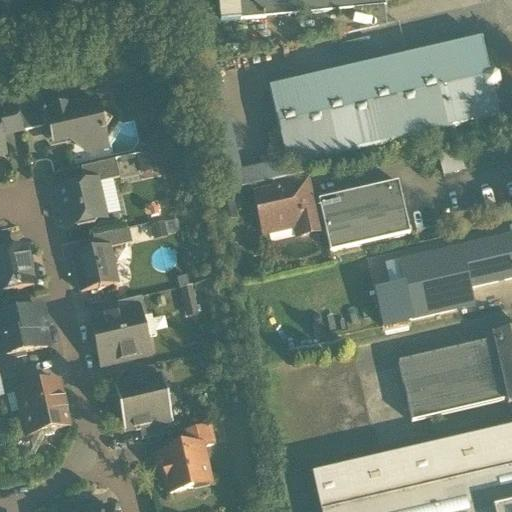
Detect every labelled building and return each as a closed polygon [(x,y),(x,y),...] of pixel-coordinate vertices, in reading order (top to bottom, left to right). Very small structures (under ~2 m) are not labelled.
[(217,0),(220,23),(240,21),(238,0),(217,0)] [(238,0),(240,21),(240,22),(385,8),(384,0),(238,0)] [(268,90),(286,168),(498,120),(492,93),(497,92),(499,88),(497,79),(493,76),(489,77),(480,42),(268,90)] [(192,79),(202,123),(228,118),(217,73),(192,79)] [(15,100),(20,125),(22,133),(44,128),(40,113),(44,112),(41,97),(15,100)] [(0,129),(20,125),(15,100),(0,101),(0,129)] [(63,139),(87,155),(99,137),(103,136),(103,132),(109,122),(99,116),(96,104),(66,111),(65,107),(50,110),(50,111),(44,112),(40,113),(44,128),(44,130),(48,129),(52,144),(62,142),(63,139)] [(241,173),(228,118),(202,123),(218,195),(288,179),(285,163),(241,173)] [(99,137),(87,155),(106,150),(103,136),(99,137)] [(436,157),(442,179),(464,174),(459,151),(436,157)] [(159,152),(135,157),(140,176),(163,170),(159,152)] [(80,170),(84,187),(95,185),(95,186),(112,182),(118,181),(114,162),(80,170)] [(275,195),(275,196),(305,189),(305,190),(309,189),(306,176),(272,183),(275,195)] [(120,215),(112,182),(95,186),(100,206),(103,219),(120,215)] [(93,226),(97,220),(94,208),(100,206),(95,186),(95,185),(84,187),(57,193),(65,228),(81,224),(87,227),(93,226)] [(324,231),(330,255),(409,237),(397,185),(318,203),(324,231)] [(296,237),(301,240),(308,238),(311,234),(324,231),(318,203),(309,205),(305,190),(305,189),(275,196),(275,195),(254,200),(262,237),(294,230),(296,237)] [(103,219),(100,206),(94,208),(97,220),(103,219)] [(162,225),(149,228),(153,243),(165,240),(162,225)] [(90,240),(93,253),(108,250),(108,251),(128,247),(125,232),(90,240)] [(402,294),(409,323),(474,308),(470,291),(511,281),(511,238),(396,264),(402,294)] [(0,294),(34,287),(30,270),(27,268),(23,250),(1,256),(0,255),(0,294)] [(71,258),(80,295),(116,287),(108,251),(108,250),(93,253),(71,258)] [(352,283),(254,306),(265,355),(363,333),(352,283)] [(190,289),(177,291),(184,321),(196,318),(190,289)] [(402,294),(375,300),(381,329),(409,324),(409,323),(402,294)] [(135,313),(137,321),(142,320),(146,319),(141,300),(116,305),(119,317),(135,313)] [(0,307),(0,319),(8,318),(7,313),(6,306),(0,307)] [(0,360),(15,357),(24,355),(46,350),(42,331),(45,331),(40,310),(18,315),(8,318),(0,319),(0,360)] [(98,356),(101,368),(118,364),(121,366),(131,363),(133,361),(146,358),(137,321),(135,313),(119,317),(90,323),(93,336),(90,340),(93,354),(98,356)] [(151,318),(146,319),(142,320),(146,341),(156,338),(151,318)] [(146,341),(142,320),(137,321),(146,358),(150,357),(146,341)] [(511,333),(490,338),(491,344),(504,400),(511,397),(511,333)] [(505,404),(504,400),(491,344),(397,365),(411,425),(505,404)] [(0,372),(17,369),(16,362),(15,357),(0,360),(0,372)] [(24,367),(17,369),(0,372),(0,385),(3,399),(6,398),(18,395),(18,394),(29,392),(24,367)] [(125,375),(128,387),(155,380),(153,369),(125,375)] [(131,428),(133,433),(138,431),(165,425),(171,424),(167,408),(166,402),(177,399),(177,398),(166,401),(164,395),(161,379),(155,380),(128,387),(122,388),(123,393),(114,395),(115,400),(104,402),(106,411),(112,409),(114,418),(108,419),(110,428),(121,425),(122,430),(131,428)] [(40,436),(45,439),(53,438),(56,433),(67,430),(57,385),(29,392),(18,394),(18,395),(23,414),(23,415),(20,420),(23,432),(27,435),(28,439),(40,436)] [(176,392),(164,395),(166,401),(177,398),(176,392)] [(9,417),(23,414),(18,395),(6,398),(9,417)] [(179,405),(177,399),(166,402),(167,408),(179,405)] [(138,431),(141,443),(168,437),(165,425),(138,431)] [(185,433),(190,451),(200,449),(201,450),(213,447),(209,428),(185,433)] [(511,430),(311,477),(318,511),(333,511),(511,471),(511,430)] [(164,479),(168,497),(192,491),(191,487),(208,483),(201,450),(200,449),(190,451),(159,458),(160,461),(155,462),(159,480),(164,479)] [(503,511),(511,510),(511,471),(333,511),(503,511)]
